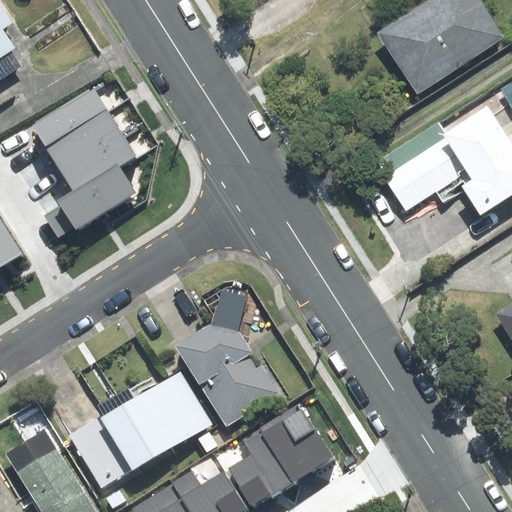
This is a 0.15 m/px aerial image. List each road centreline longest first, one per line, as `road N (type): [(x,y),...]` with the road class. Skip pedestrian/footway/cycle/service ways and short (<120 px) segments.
road 1 (tertiary): [(470,511),(268,192)]
road 2 (residential): [(268,192),(0,360)]
road 3 (tertiary): [(268,192),(146,0)]
